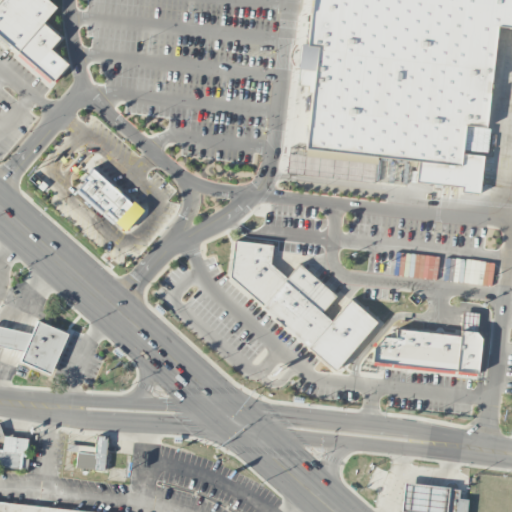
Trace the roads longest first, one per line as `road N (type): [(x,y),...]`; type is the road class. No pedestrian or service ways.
road 1 (primary): [(237,419),(0,209)]
road 2 (primary): [(339,511),(237,419)]
road 3 (tertiary): [(369,434),(237,419)]
